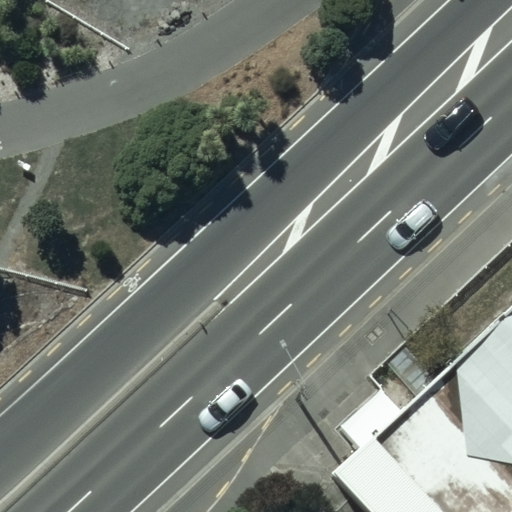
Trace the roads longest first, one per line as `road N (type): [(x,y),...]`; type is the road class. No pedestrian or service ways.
road 1 (secondary): [(0,458),(226,253),(318,207)]
road 2 (secondary): [(318,207),(289,308),(67,511)]
road 3 (secondary): [(318,207),(511,25)]
